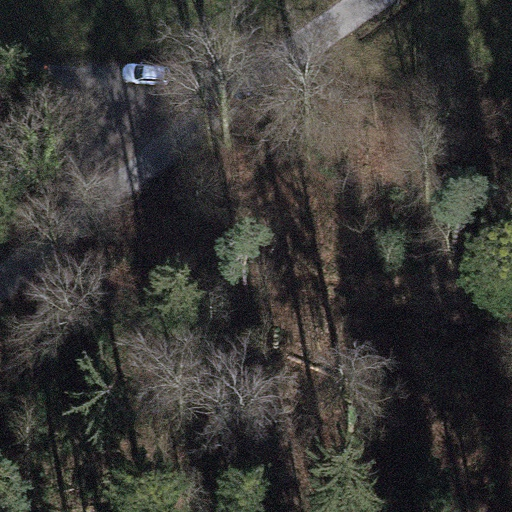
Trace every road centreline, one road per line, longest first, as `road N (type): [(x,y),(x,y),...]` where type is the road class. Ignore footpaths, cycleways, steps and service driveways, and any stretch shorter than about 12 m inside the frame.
road 1 (track): [(254,93),(0,288)]
road 2 (track): [(0,86),(254,93)]
road 3 (track): [(382,0),(254,93)]
